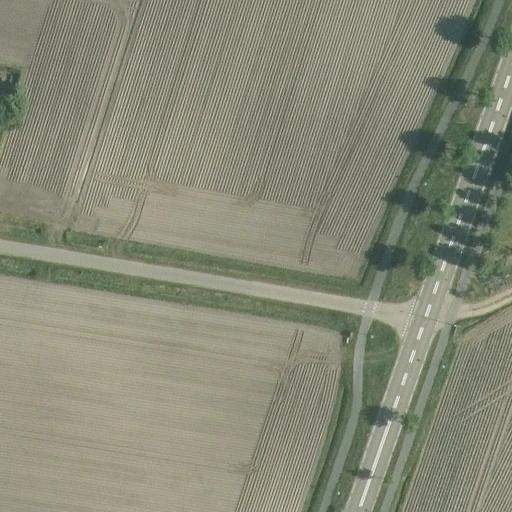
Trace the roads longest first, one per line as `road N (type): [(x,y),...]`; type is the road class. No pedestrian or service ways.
road 1 (unclassified): [(425,321),(0,255)]
road 2 (tertiary): [(425,321),(511,63)]
road 3 (tertiary): [(355,511),(425,321)]
